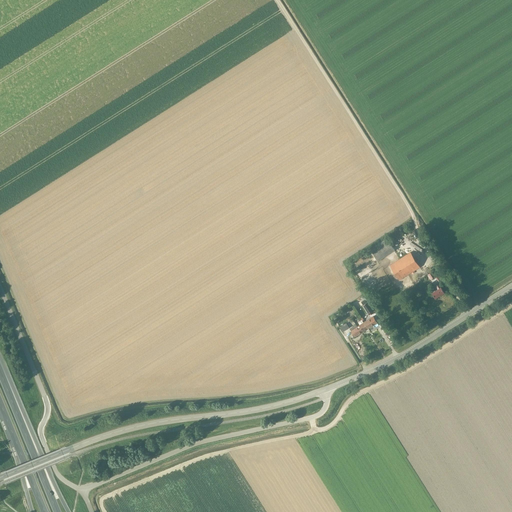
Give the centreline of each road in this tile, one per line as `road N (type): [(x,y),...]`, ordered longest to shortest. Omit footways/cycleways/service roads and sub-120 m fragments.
road 1 (unclassified): [(0,477),(128,428),(258,409),(323,390)]
road 2 (unclassified): [(82,490),(200,442),(317,416),(326,404),(323,390)]
road 3 (unclassified): [(82,490),(54,470),(40,435),(47,405),(0,287)]
road 4 (unclassified): [(323,390),(393,360),(511,286)]
road 5 (trunk): [(56,511),(0,372)]
